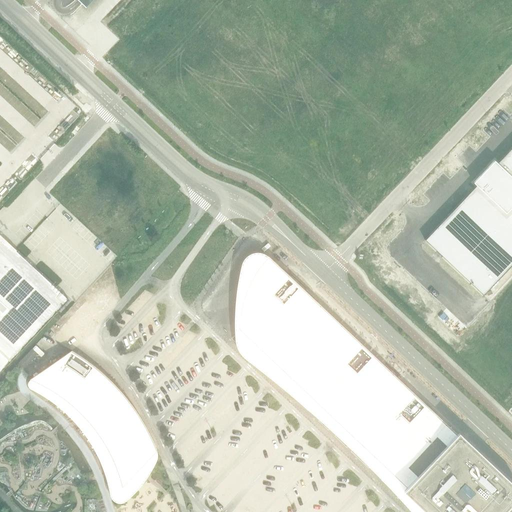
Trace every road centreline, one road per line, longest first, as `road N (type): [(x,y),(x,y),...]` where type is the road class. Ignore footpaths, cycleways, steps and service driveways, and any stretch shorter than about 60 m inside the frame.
road 1 (residential): [(398,511),(167,290)]
road 2 (residential): [(143,277),(96,332),(208,511)]
road 3 (unclassified): [(511,74),(323,272)]
road 4 (residential): [(197,180),(3,0)]
road 5 (residential): [(323,272),(511,450)]
